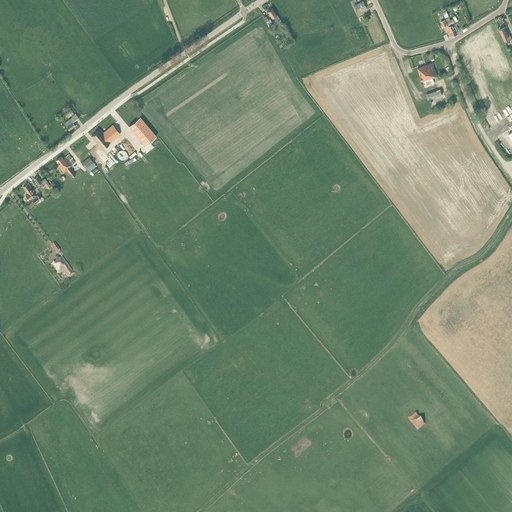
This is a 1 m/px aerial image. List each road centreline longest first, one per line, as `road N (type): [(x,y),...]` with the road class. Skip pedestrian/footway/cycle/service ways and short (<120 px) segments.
road 1 (tertiary): [(0,191),(244,11)]
road 2 (unclassified): [(511,175),(478,123),(447,43)]
